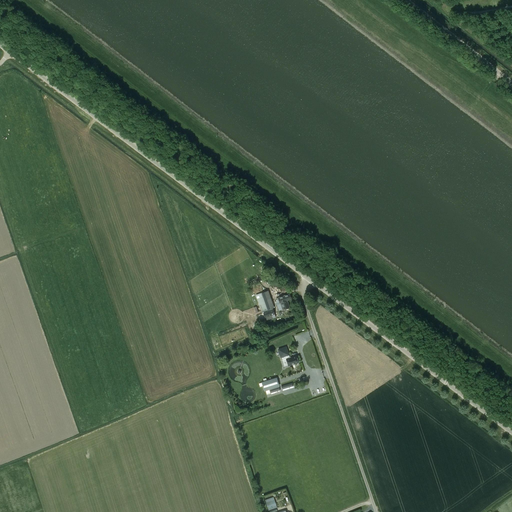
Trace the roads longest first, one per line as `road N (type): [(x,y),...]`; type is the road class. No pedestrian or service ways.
road 1 (unclassified): [(310,280),(9,52)]
road 2 (unclassified): [(511,432),(310,280)]
road 3 (unclassified): [(375,511),(305,306),(310,280)]
road 4 (unclassified): [(511,83),(405,0)]
